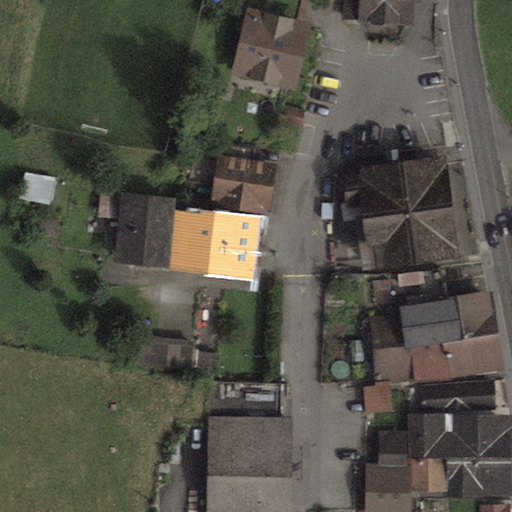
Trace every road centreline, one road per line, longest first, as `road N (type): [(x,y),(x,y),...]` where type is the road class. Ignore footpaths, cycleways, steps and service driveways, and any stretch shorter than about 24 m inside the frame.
road 1 (residential): [(312,500),(298,386),(299,282),(318,159),(336,124),(373,92),(468,64)]
road 2 (secondary): [(468,64),(511,296)]
road 3 (unknown): [(305,219),(245,292),(155,303),(130,316)]
